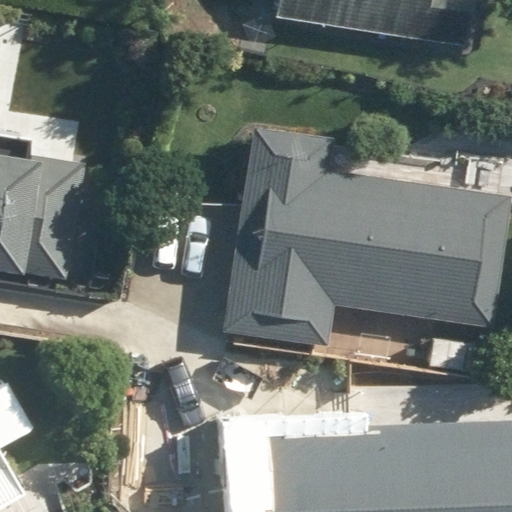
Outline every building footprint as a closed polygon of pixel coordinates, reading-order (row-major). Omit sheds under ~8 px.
[(258,0),(258,6),(420,30),(469,37),(474,0),(258,0)] [(341,128),(260,117),(230,323),(311,334),(336,338),(342,293),(497,315),(511,208),(511,182),(336,158),(341,128)] [(0,254),(30,259),(72,265),(89,150),(48,144),(32,142),(34,130),(0,124),(0,254)] [(0,502),(30,486),(5,441),(43,420),(17,374),(0,383),(0,502)] [(511,511),(511,409),(247,414),(248,511),(511,511)]
